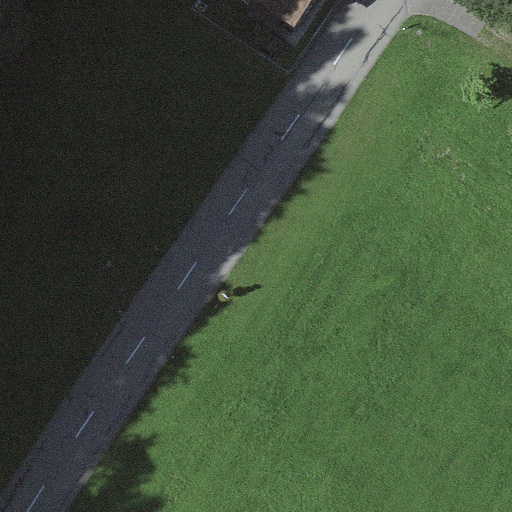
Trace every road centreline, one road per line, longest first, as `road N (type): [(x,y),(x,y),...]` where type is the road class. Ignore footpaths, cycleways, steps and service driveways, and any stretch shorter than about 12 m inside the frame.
road 1 (tertiary): [(379,0),(186,273)]
road 2 (tertiary): [(28,511),(186,273)]
